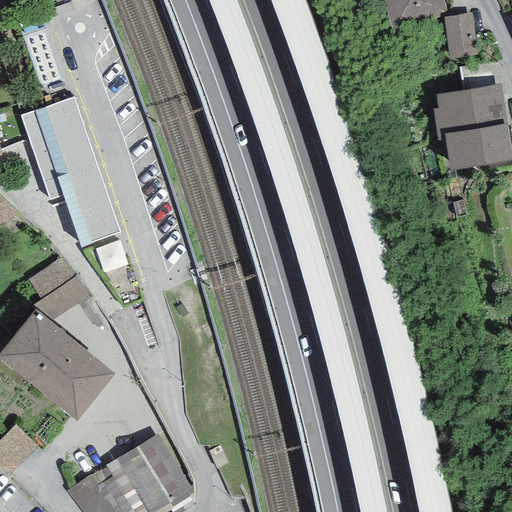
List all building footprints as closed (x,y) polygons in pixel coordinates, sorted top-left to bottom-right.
[(385,0),(393,26),(446,12),(442,0),(385,0)] [(469,11),(444,14),(448,56),(474,53),(469,11)] [(511,133),(498,65),(436,77),(453,160),(511,147),(511,133)] [(36,108),(81,245),(118,232),(73,96),(36,108)] [(0,219),(16,211),(0,195),(0,219)] [(88,296),(59,256),(28,277),(57,318),(88,296)] [(114,368),(36,304),(0,346),(0,352),(76,415),(114,368)] [(37,443),(14,421),(0,435),(0,466),(7,473),(37,443)] [(193,491),(155,431),(66,488),(82,511),(147,511),(151,510),(152,511),(158,511),(168,506),(171,511),(178,511),(190,503),(193,491)]
